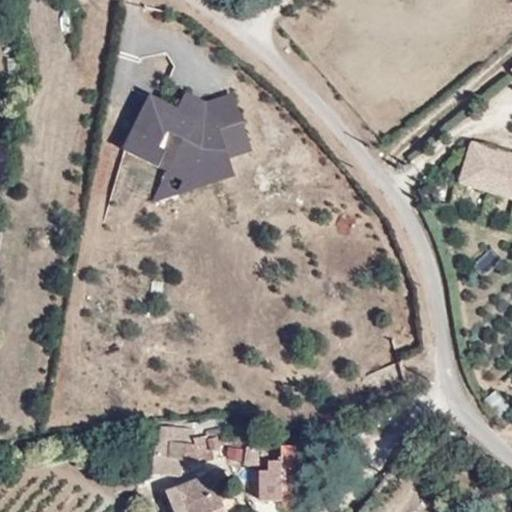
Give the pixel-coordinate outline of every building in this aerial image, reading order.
[(250,151),(231,98),(206,107),(186,97),(178,113),(204,126),(216,122),(229,159),(250,151)] [(145,135),(160,104),(152,100),(137,131),(145,135)] [(229,159),(216,122),(204,126),(178,113),(160,104),(145,135),(137,131),(126,154),(160,171),(168,154),(161,151),(170,135),(185,143),(169,175),(175,178),(229,159)] [(511,160),(481,152),(469,190),(511,203),(511,160)] [(155,203),(235,176),(229,159),(175,178),(169,175),(155,203)] [(483,401),(497,416),(508,406),(494,391),(483,401)] [(161,431),(160,457),(183,459),(184,454),(198,454),(201,445),(222,441),(222,433),(186,425),(185,434),(161,431)] [(297,443),(299,487),(325,487),(318,441),(297,443)] [(244,448),(241,465),(257,468),(260,451),(244,448)] [(250,511),(228,462),(218,467),(238,511),(250,511)] [(238,511),(218,467),(171,489),(182,511),(238,511)]
